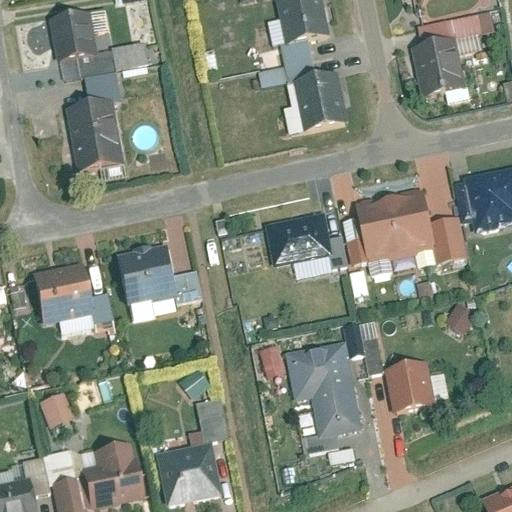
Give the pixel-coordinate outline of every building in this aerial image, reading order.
[(145,0),(119,0),(120,9),(146,6),(145,0)] [(323,47),(314,0),(276,0),(273,1),(285,69),(311,64),(308,50),(323,47)] [(83,19),(49,25),(58,73),(92,67),(83,19)] [(419,54),(426,104),(470,98),(465,61),(486,58),(483,36),(494,35),(492,19),(448,26),(451,50),(419,54)] [(284,72),(304,141),(341,131),(327,82),(316,86),(310,65),(284,72)] [(111,115),(73,122),(83,176),(121,170),(111,115)] [(511,180),(463,191),(469,223),(479,221),(482,237),(511,230),(511,180)] [(416,197),(356,211),(359,226),(344,229),(346,241),(342,242),(350,281),(375,275),(373,264),(427,252),(431,268),(457,262),(449,226),(423,232),(416,197)] [(324,224),(268,236),(275,268),(318,259),(321,273),(341,268),(336,244),(329,245),(324,224)] [(167,256),(113,267),(126,328),(155,322),(152,309),(194,300),(189,278),(172,281),(167,256)] [(76,274),(28,284),(37,324),(70,317),(75,338),(101,332),(96,305),(83,307),(76,274)] [(465,307),(449,326),(463,338),(479,319),(465,307)] [(423,369),(388,377),(381,346),(365,350),(373,385),(388,382),(397,425),(434,417),(423,369)] [(277,350),(261,354),(267,378),(283,374),(277,350)] [(351,352),(292,364),(302,413),(317,410),(325,446),(308,449),(313,473),(348,465),(344,445),(369,440),(351,352)] [(195,378),(181,390),(192,402),(206,390),(195,378)] [(53,403),(39,410),(50,434),(64,428),(53,403)] [(219,407),(199,412),(207,449),(227,445),(219,407)] [(52,491),(55,511),(129,511),(145,509),(136,465),(129,467),(126,454),(95,460),(98,474),(79,478),(81,485),(52,491)] [(210,458),(157,470),(165,510),(219,499),(210,458)] [(47,461),(48,474),(77,472),(76,459),(47,461)] [(26,491),(0,496),(0,511),(21,511),(21,510),(47,504),(39,468),(22,471),(26,491)] [(511,511),(511,491),(478,507),(479,511),(511,511)]
